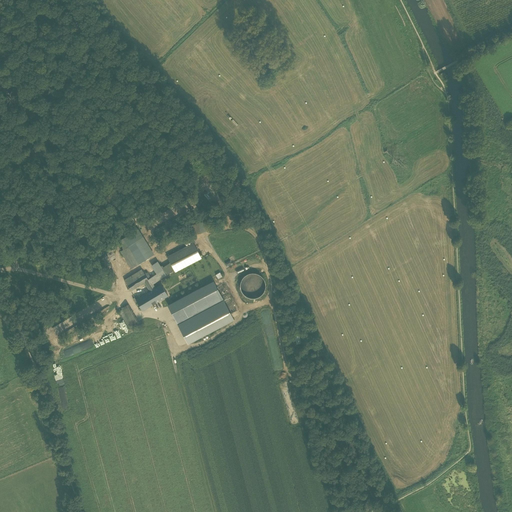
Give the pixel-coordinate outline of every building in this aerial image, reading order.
[(212,220),(199,223),(201,232),(214,229),(212,220)] [(154,255),(138,229),(120,241),(125,249),(135,242),(145,260),(154,255)] [(125,249),(121,251),(131,268),(145,260),(135,242),(125,249)] [(194,243),(167,257),(171,264),(174,270),(175,271),(201,258),(194,243)] [(171,264),(163,269),(167,275),(174,270),(171,264)] [(142,269),(124,280),(127,285),(141,276),(144,274),(142,269)] [(163,269),(148,279),(154,289),(155,288),(153,284),(167,275),(163,269)] [(247,274),(244,276),(241,280),(240,284),(240,288),(242,292),(244,295),(248,297),(252,298),(256,298),(260,296),(263,293),(265,289),(266,285),(265,281),(263,277),(259,275),(256,273),(251,273),(247,274)] [(148,279),(144,274),(141,276),(143,280),(144,282),(150,291),(154,289),(148,279)] [(141,276),(127,285),(130,291),(141,284),(140,282),(143,280),(141,276)] [(213,281),(167,305),(188,344),(234,319),(213,281)] [(155,288),(154,289),(160,300),(168,295),(161,284),(155,288)] [(150,291),(146,293),(153,304),(160,300),(154,289),(150,291)] [(140,297),(136,300),(142,311),(153,304),(146,293),(140,297)] [(129,309),(124,312),(125,315),(123,317),(128,327),(131,326),(137,322),(129,309)] [(114,322),(65,348),(69,355),(117,328),(114,322)]
